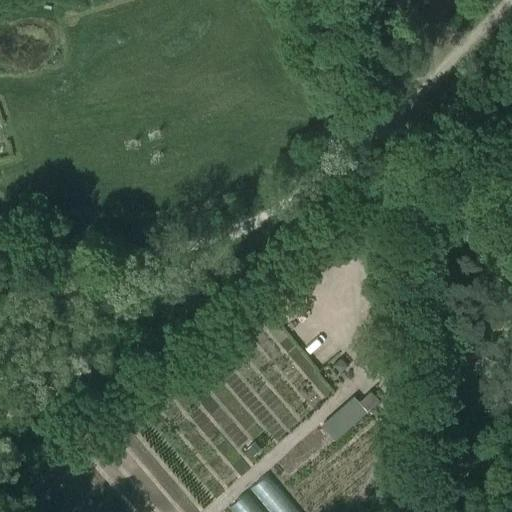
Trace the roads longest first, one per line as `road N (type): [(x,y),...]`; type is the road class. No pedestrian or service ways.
road 1 (track): [(0,441),(233,244)]
road 2 (track): [(0,246),(233,244)]
road 3 (track): [(233,244),(383,116)]
road 4 (track): [(383,116),(499,0)]
road 5 (track): [(511,203),(383,116)]
